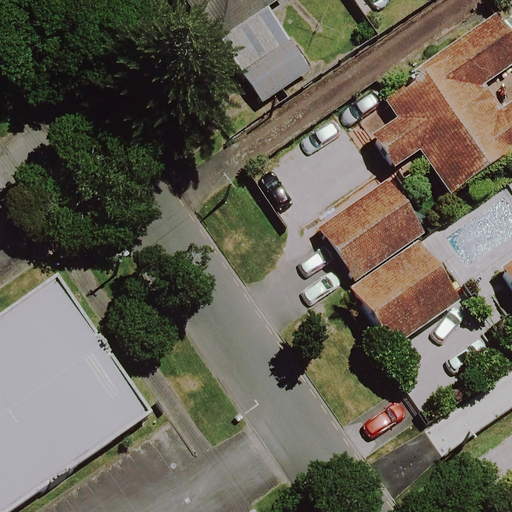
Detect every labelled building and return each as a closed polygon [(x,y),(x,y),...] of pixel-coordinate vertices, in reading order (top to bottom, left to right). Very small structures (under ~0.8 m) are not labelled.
[(170,0),(196,35),(198,33),(255,113),(271,101),(278,111),(297,97),(290,88),(305,77),(261,16),(280,0),(170,0)] [(397,120),(353,147),(378,187),(414,165),(439,205),(504,165),(502,163),(511,156),(511,100),(496,111),(480,86),(511,66),(511,65),(486,24),(379,90),(397,120)] [(355,193),(300,228),(313,248),(343,294),(336,298),(377,362),(451,314),(410,250),(417,245),(384,193),(376,198),(355,193)] [(511,265),(490,280),(511,312),(511,265)] [(0,506),(122,423),(30,288),(0,308),(0,506)]
